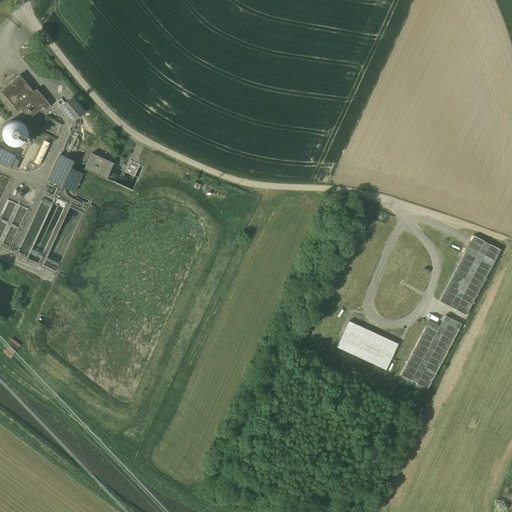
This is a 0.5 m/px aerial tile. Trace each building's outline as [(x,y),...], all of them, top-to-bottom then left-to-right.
[(45,110),(51,106),(37,89),(34,92),(20,75),(1,91),(15,108),(18,106),(29,119),(43,108),(45,110)] [(61,106),(74,122),(85,112),(72,97),(61,106)] [(48,118),(43,131),(56,137),(62,124),(48,118)] [(28,136),(28,133),(28,131),(27,128),(26,126),(24,124),(21,122),(19,121),(17,120),(14,120),(11,121),(9,121),(7,123),(5,124),(3,126),(2,129),(2,131),(1,134),(2,137),(3,140),(6,143),(8,145),(10,146),(12,146),(15,147),(19,146),(22,144),(24,143),(26,141),(27,138),(28,136)] [(40,165),(50,143),(44,140),(34,162),(40,165)] [(0,149),(0,162),(14,169),(18,161),(13,159),(15,156),(0,149)] [(113,163),(92,153),(84,169),(106,179),(113,163)] [(60,154),(48,181),(74,192),(82,173),(70,168),(73,161),(60,154)] [(474,236),(439,301),(466,315),(501,250),(474,236)] [(425,251),(407,243),(396,264),(410,271),(414,273),(425,251)] [(379,256),(361,248),(351,270),(369,278),(379,256)] [(428,279),(414,273),(410,271),(400,293),(404,295),(418,301),(428,279)] [(404,295),(400,293),(386,286),(376,308),(394,316),(404,295)] [(428,320),(400,374),(427,389),(462,324),(445,315),(439,326),(428,320)] [(398,343),(349,321),(336,347),(385,370),(398,343)] [(13,338),(3,351),(11,357),(21,344),(13,338)]
